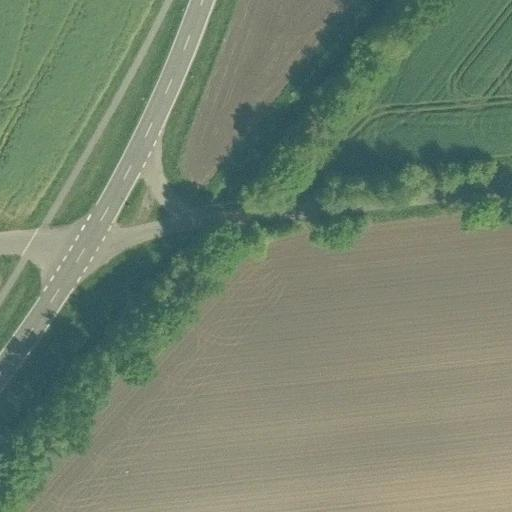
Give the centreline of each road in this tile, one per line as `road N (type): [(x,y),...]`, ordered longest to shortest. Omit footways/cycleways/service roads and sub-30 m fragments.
road 1 (unclassified): [(203,226),(511,191)]
road 2 (tertiary): [(91,238),(0,370)]
road 3 (tertiary): [(148,130),(201,0)]
road 4 (tertiary): [(91,238),(148,130)]
road 5 (unclassified): [(148,130),(159,191),(203,226)]
